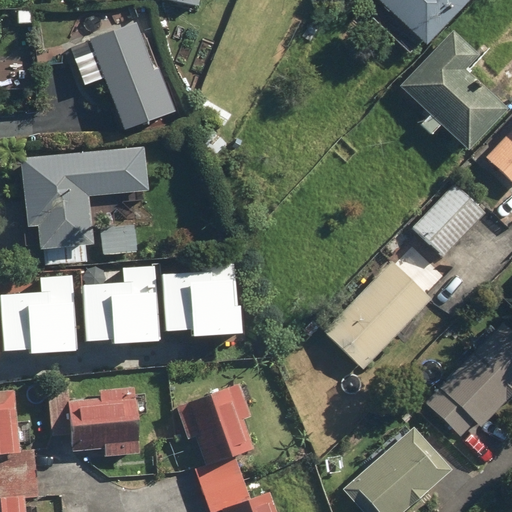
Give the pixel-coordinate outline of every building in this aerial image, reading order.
[(193,0),(149,0),(149,2),(192,9),(193,0)] [(364,0),(377,13),(367,22),(399,57),(409,48),(413,53),(469,2),(467,0),(364,0)] [(86,56),(66,61),(75,89),(96,83),(111,134),(168,116),(141,24),(82,41),(86,56)] [(447,25),(394,79),(457,140),(497,99),(452,57),(465,43),(447,25)] [(229,116),(203,98),(176,138),(210,161),(222,144),(214,139),(229,116)] [(23,232),(23,254),(76,253),(75,199),(141,199),(141,150),(13,152),(14,232),(23,232)] [(479,213),(448,185),(405,230),(436,259),(479,213)] [(110,224),(111,209),(90,208),(89,235),(96,236),(95,260),(131,261),(133,225),(110,224)] [(387,250),(319,320),(361,361),(429,290),(387,250)] [(163,340),(247,339),(246,265),(215,266),(215,278),(162,279),(163,340)] [(82,349),(164,349),(163,340),(162,279),(163,273),(128,273),(128,289),(82,289),(82,349)] [(0,361),(82,362),(82,349),(82,289),(82,281),(47,281),(46,301),(0,300),(0,361)] [(511,331),(496,316),(422,393),(463,432),(511,380),(511,331)] [(299,364),(279,372),(288,394),(308,386),(299,364)] [(60,435),(60,449),(92,447),(93,461),(127,459),(124,393),(90,394),(91,399),(66,400),(66,387),(41,388),(43,436),(56,435),(60,435)] [(236,425),(241,423),(227,387),(165,410),(178,446),(186,443),(195,465),(185,469),(201,511),(269,511),(262,494),(246,500),(231,462),(248,456),(236,425)] [(4,394),(0,394),(0,511),(34,511),(34,505),(17,506),(16,499),(30,497),(26,448),(8,449),(4,394)] [(402,413),(334,484),(363,511),(395,511),(448,457),(402,413)]
